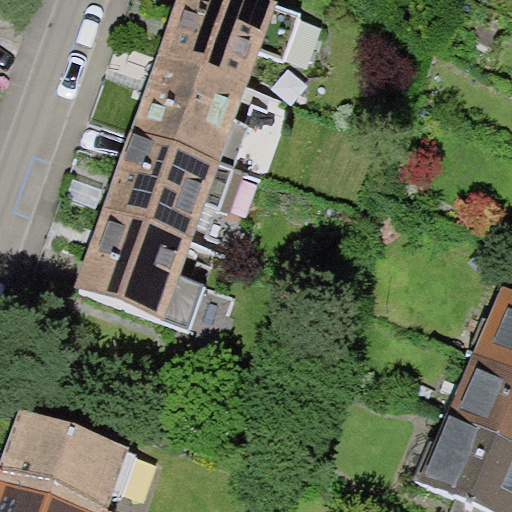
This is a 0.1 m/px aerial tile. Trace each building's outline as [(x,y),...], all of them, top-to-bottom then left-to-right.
[(162,61),(242,89),(271,10),(243,0),(183,0),(171,35),(162,61)] [(135,138),(215,166),(242,89),(162,61),(147,103),(135,138)] [(215,166),(135,138),(116,190),(107,215),(188,244),(200,208),(226,215),(240,175),(215,166)] [(188,244),(107,215),(95,249),(79,294),(160,323),(188,244)] [(511,299),(506,297),(494,326),(505,332),(490,366),(511,375),(511,299)] [(511,375),(490,366),(479,361),(467,388),(478,393),(464,428),(511,448),(511,375)] [(35,422),(24,418),(12,454),(0,485),(75,511),(100,511),(107,496),(119,500),(134,457),(111,449),(121,421),(45,394),(35,422)] [(436,491),(455,500),(450,511),(511,511),(511,448),(464,428),(452,423),(440,450),(452,455),(436,491)] [(0,511),(75,511),(0,485),(0,486),(0,511)]
